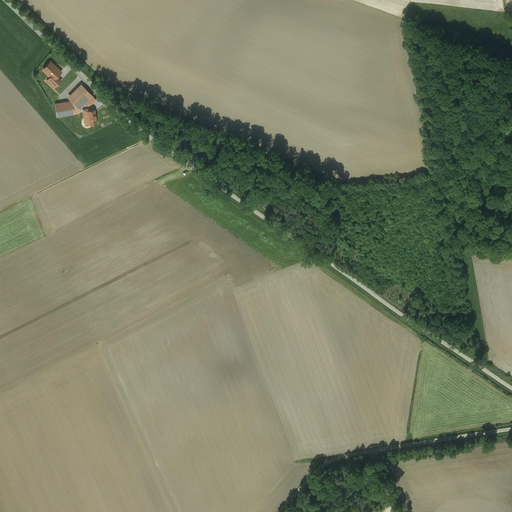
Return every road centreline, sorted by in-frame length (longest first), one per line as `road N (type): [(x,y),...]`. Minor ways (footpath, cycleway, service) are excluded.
road 1 (unclassified): [(511,387),(148,138),(4,0)]
road 2 (track): [(282,511),(325,463),(511,429)]
